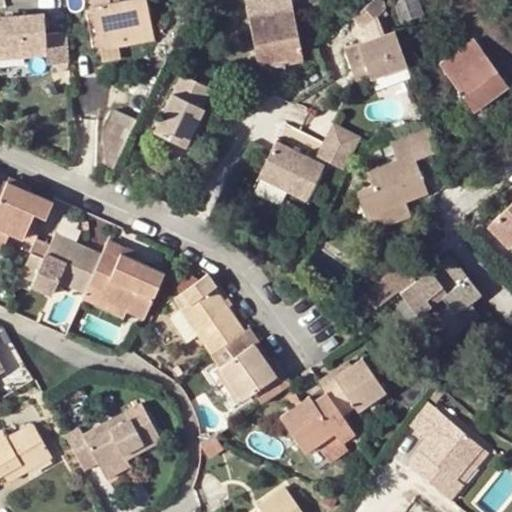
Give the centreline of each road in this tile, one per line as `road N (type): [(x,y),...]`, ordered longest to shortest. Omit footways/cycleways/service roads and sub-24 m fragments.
road 1 (residential): [(0,155),(229,256),(301,334)]
road 2 (residential): [(173,511),(197,474),(187,394),(147,363),(54,343),(5,318)]
road 3 (unknown): [(196,242),(261,119)]
